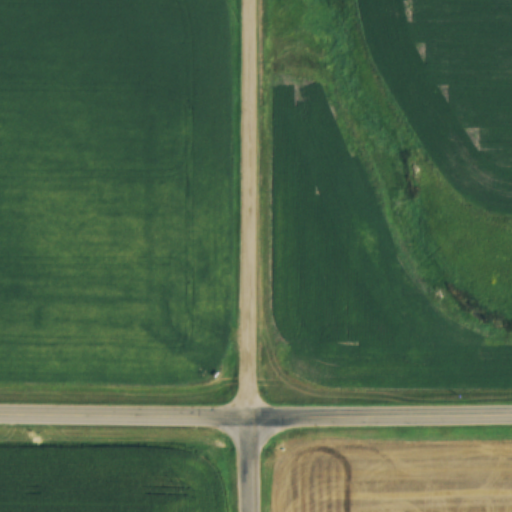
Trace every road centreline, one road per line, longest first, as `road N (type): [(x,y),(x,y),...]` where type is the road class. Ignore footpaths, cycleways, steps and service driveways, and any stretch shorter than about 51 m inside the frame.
road 1 (residential): [(257,425),(257,0)]
road 2 (tertiary): [(257,425),(0,421)]
road 3 (tertiary): [(511,421),(257,425)]
